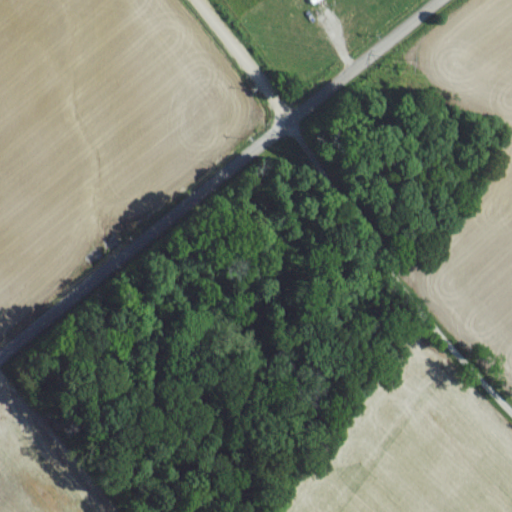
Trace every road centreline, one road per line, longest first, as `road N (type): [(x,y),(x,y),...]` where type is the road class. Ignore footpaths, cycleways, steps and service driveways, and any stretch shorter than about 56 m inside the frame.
road 1 (residential): [(0,362),(449,0)]
road 2 (residential): [(293,127),(403,301),(511,411)]
road 3 (residential): [(293,127),(193,0)]
